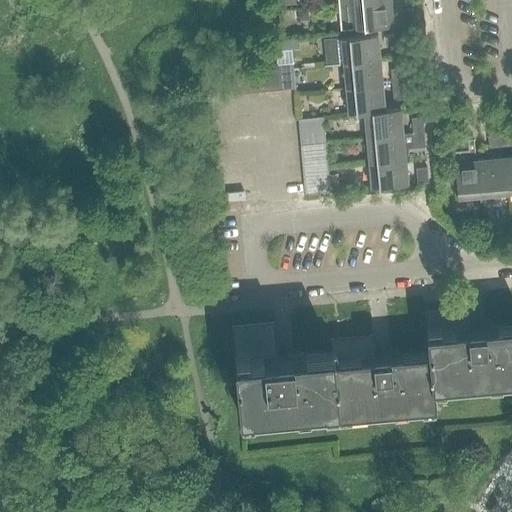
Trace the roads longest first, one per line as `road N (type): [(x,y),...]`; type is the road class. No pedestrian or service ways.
road 1 (residential): [(254,288),(256,233),(396,216),(431,238),(437,272)]
road 2 (residential): [(437,272),(254,288)]
road 3 (residential): [(511,95),(472,103),(458,96),(444,0)]
